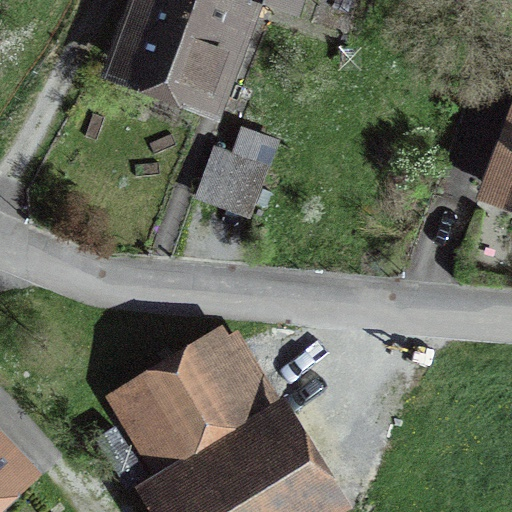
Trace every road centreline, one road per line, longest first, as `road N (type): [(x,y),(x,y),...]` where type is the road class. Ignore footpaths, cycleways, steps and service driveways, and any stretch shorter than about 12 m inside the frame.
road 1 (residential): [(0,265),(160,296),(511,312)]
road 2 (track): [(0,390),(93,511)]
